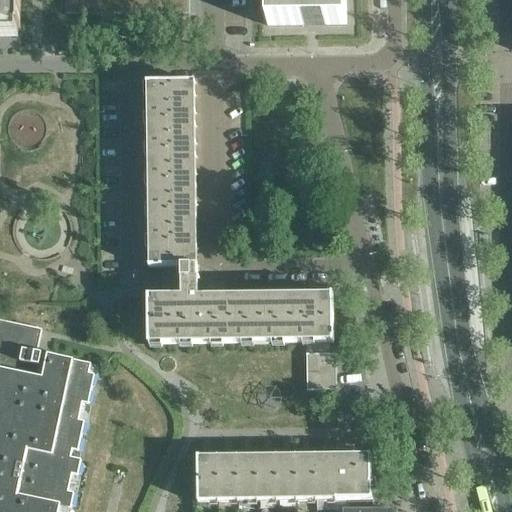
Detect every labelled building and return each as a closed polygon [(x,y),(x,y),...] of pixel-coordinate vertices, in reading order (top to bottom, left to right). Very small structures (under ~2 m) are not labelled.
[(0,0),(0,30),(13,30),(13,14),(18,14),(18,19),(21,19),(20,0),(0,0)] [(192,0),(59,0),(59,8),(192,8),(192,0)] [(345,0),(267,0),(268,27),(345,26),(345,0)] [(148,269),(162,268),(163,296),(168,296),(168,298),(148,298),(148,346),(150,346),(150,345),(311,342),(311,355),(329,354),(328,342),(333,342),(333,343),(334,343),(334,295),(220,297),(220,285),(226,284),(226,280),(207,276),(207,281),(199,281),(199,280),(198,280),(198,268),(199,268),(199,267),(197,267),(195,85),(196,85),(196,84),(146,84),(149,267),(148,267),(148,269)] [(41,331),(0,321),(0,511),(59,511),(60,507),(71,510),(73,495),(68,494),(71,476),(78,477),(81,461),(70,459),(72,451),(78,452),(84,423),(78,422),(82,404),(88,405),(94,377),(89,375),(91,365),(37,353),(41,331)] [(334,391),(333,354),(329,354),(311,355),(307,355),(308,391),(334,391)] [(337,457),(197,459),(198,504),(199,503),(348,501),(347,511),(365,511),(366,501),(371,501),(371,500),(370,455),(368,455),(368,456),(354,456),(354,450),(337,450),(337,457)]
